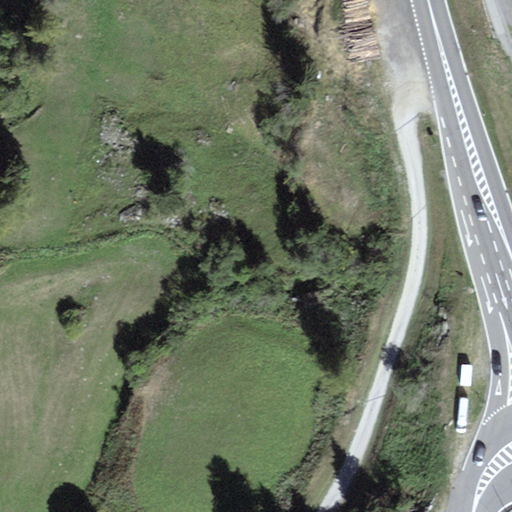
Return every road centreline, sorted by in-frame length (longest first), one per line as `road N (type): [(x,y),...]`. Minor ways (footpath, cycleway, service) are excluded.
road 1 (track): [(432,20),(424,32),(411,154),(420,212),(411,300),(330,511)]
road 2 (primary): [(511,277),(428,0)]
